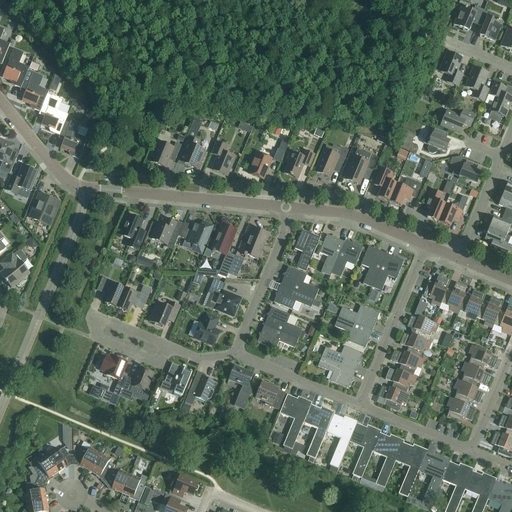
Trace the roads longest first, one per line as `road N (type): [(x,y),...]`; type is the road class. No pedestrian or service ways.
road 1 (unknown): [(111,156),(113,191),(47,366),(56,392),(155,426),(179,423),(245,440),(256,459),(390,511)]
road 2 (residential): [(286,205),(87,191),(60,179),(0,109)]
road 3 (residential): [(362,406),(424,244)]
road 4 (residential): [(233,357),(286,230),(286,205)]
road 5 (residential): [(511,119),(454,256)]
road 6 (residential): [(424,244),(342,208),(286,205)]
road 7 (residential): [(233,357),(206,362),(98,324)]
road 8 (residential): [(362,406),(233,357)]
